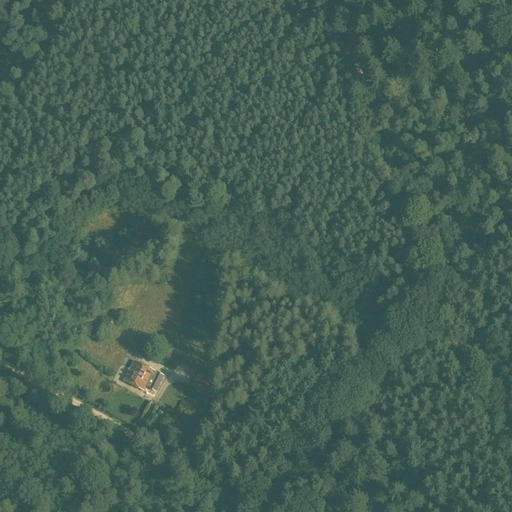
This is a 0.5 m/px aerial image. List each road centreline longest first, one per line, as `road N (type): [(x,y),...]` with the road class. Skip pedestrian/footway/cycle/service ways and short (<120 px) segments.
road 1 (track): [(340,0),(439,293)]
road 2 (track): [(269,511),(0,361)]
road 3 (track): [(511,220),(439,293),(511,448)]
